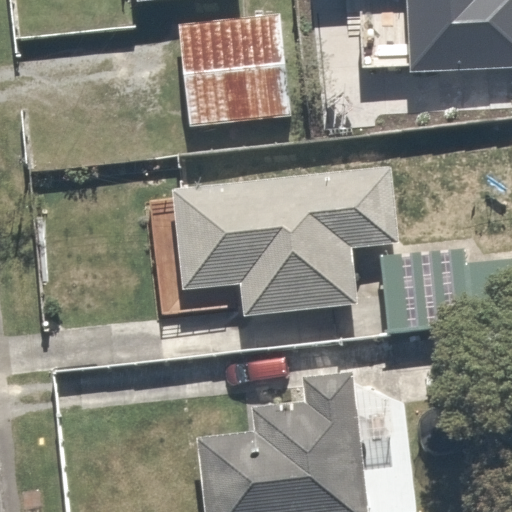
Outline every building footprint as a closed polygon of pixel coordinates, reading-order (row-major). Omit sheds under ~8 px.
[(511,0),(406,0),(411,74),(511,71),(511,0)] [(283,21),(184,27),(192,130),(290,117),(283,21)] [(402,242),(393,175),(182,192),(188,294),(244,285),(245,322),(366,311),(348,250),(402,242)] [(394,335),(472,330),(470,307),(511,304),(511,260),(470,263),(469,249),(389,254),(394,335)] [(375,511),(353,374),(246,395),(257,431),(199,441),(207,511),(375,511)]
